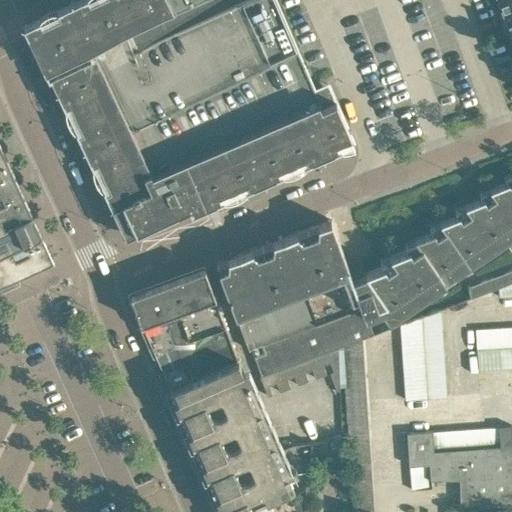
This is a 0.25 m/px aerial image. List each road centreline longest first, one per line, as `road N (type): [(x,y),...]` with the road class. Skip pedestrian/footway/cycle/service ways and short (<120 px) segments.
road 1 (residential): [(101,278),(386,178)]
road 2 (unclassified): [(197,511),(101,278)]
road 3 (unclassified): [(101,278),(0,60)]
road 4 (residential): [(386,178),(319,14)]
road 5 (residential): [(505,134),(451,0)]
road 6 (residential): [(386,178),(505,134)]
